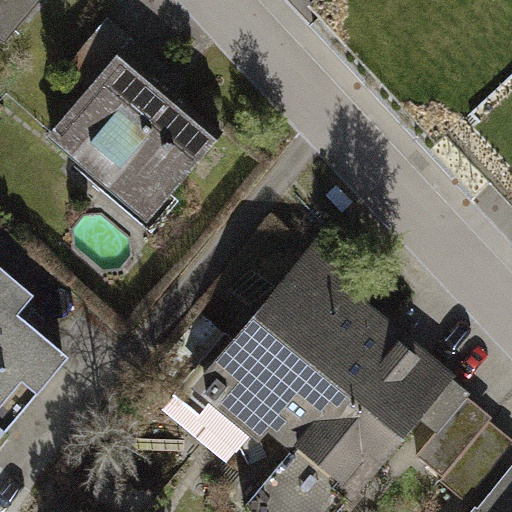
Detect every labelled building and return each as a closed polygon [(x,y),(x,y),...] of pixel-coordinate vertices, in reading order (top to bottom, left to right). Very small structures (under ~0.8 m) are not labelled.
[(122,43),(103,26),(67,67),(90,88),(39,147),(138,233),(209,151),(106,61),(122,43)] [(368,292),(304,242),(181,398),(251,452),(263,436),(350,504),(448,379),(357,307),(368,292)] [(0,441),(66,365),(18,324),(36,303),(0,272),(0,441)] [(505,440),(463,406),(414,465),(456,499),(505,440)] [(511,511),(511,471),(478,511),(511,511)]
